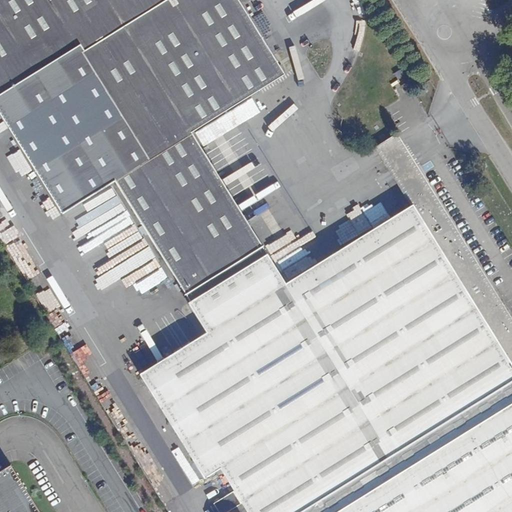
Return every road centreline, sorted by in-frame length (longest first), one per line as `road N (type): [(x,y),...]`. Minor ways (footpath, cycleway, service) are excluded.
road 1 (unknown): [(211,511),(0,160)]
road 2 (unknown): [(342,176),(421,143),(511,285)]
road 3 (unknown): [(261,0),(300,66),(305,165),(316,175),(342,176)]
road 4 (tertiary): [(437,54),(511,174)]
